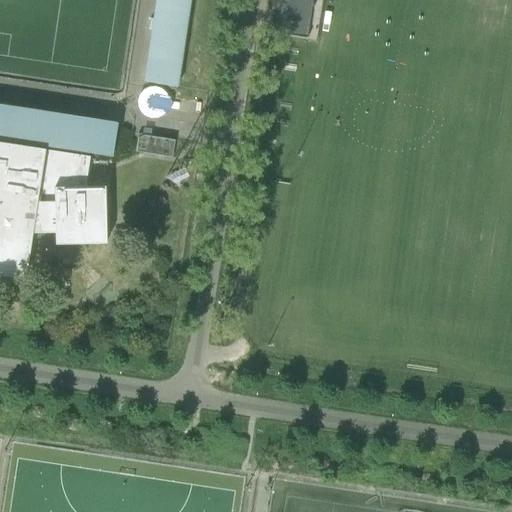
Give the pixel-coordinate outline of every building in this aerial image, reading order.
[(189,0),(157,0),(154,20),(149,20),(147,31),(152,31),(145,83),(145,84),(144,89),(149,90),(150,84),(176,88),(189,0)] [(270,0),(265,33),(306,40),(312,0),(270,0)] [(0,153),(116,172),(123,131),(0,111),(0,153)] [(137,135),(136,141),(134,153),(171,158),(174,140),(137,135)] [(0,277),(24,281),(22,235),(31,235),(54,234),(54,246),(105,245),(104,217),(104,190),(104,189),(85,189),(85,182),(89,158),(0,144),(0,277)]
